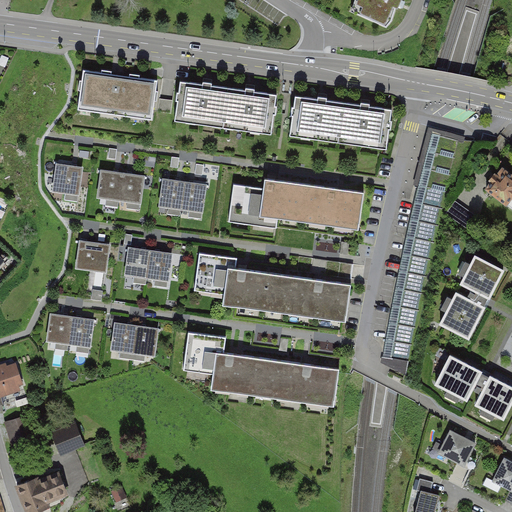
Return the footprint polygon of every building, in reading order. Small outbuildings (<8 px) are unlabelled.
[(396,0),(351,0),(348,10),(385,29),(392,10),(396,0)] [(158,80),(83,70),(78,108),(152,119),(158,80)] [(230,89),(178,81),(172,121),(224,128),(230,89)] [(277,95),(230,89),(224,128),(272,134),(277,95)] [(344,104),(295,98),(290,135),(340,141),(344,104)] [(394,110),(344,104),(340,141),(389,148),(394,110)] [(460,139),(461,134),(429,125),(422,150),(412,182),(418,184),(398,267),(381,354),(380,359),(394,367),(409,376),(413,362),(419,336),(432,263),(446,203),(464,140),(460,139)] [(118,149),(109,148),(108,158),(116,159),(118,149)] [(511,197),(511,168),(505,162),(484,188),(505,206),(511,197)] [(83,167),(57,164),(53,191),(80,195),(83,167)] [(97,197),(120,201),(123,174),(101,171),(97,197)] [(120,201),(142,204),(146,177),(123,174),(120,201)] [(185,182),(162,179),(158,207),(181,210),(185,182)] [(264,189),(235,185),(230,222),(278,229),(280,219),(285,181),(265,179),(264,189)] [(365,192),(285,181),(280,219),(360,230),(365,192)] [(208,185),(185,182),(181,210),(204,213),(208,185)] [(110,245),(80,241),(76,269),(106,273),(110,245)] [(350,243),(342,242),(340,254),(349,255),(350,243)] [(152,251),(129,248),(125,276),(148,279),(152,251)] [(173,254),(152,251),(148,279),(169,282),(173,254)] [(236,270),(238,259),(199,253),(193,290),(224,295),(223,303),(284,312),(289,278),(236,270)] [(365,265),(299,257),(298,271),(363,279),(365,265)] [(502,272),(476,258),(463,285),(471,289),(466,299),(456,294),(439,326),(467,340),(484,309),(473,303),(478,293),(489,299),(502,272)] [(351,287),(289,278),(284,312),(346,322),(351,287)] [(103,291),(93,290),(91,300),(102,301),(103,291)] [(73,317),(50,315),(46,342),(69,345),(73,317)] [(94,320),(73,317),(69,345),(90,348),(94,320)] [(137,326),(114,323),(110,352),(134,355),(137,326)] [(160,329),(137,326),(134,355),(156,358),(160,329)] [(226,353),(227,343),(188,337),(183,374),(214,378),(213,387),(273,396),(279,361),(226,353)] [(289,339),(281,338),(280,349),(288,350),(289,339)] [(503,420),(511,402),(511,391),(490,380),(486,389),(476,384),(482,373),(449,356),(435,384),(466,401),(472,390),(482,395),(476,406),(503,420)] [(341,370),(279,361),(273,396),(336,405),(341,370)] [(17,363),(0,368),(0,398),(20,392),(19,388),(24,386),(17,363)] [(25,416),(4,422),(11,443),(32,437),(25,416)] [(51,432),(60,457),(84,448),(74,423),(51,432)] [(476,445),(450,431),(438,454),(465,468),(476,445)] [(511,460),(505,457),(493,480),(511,489),(511,460)] [(58,471),(16,486),(25,511),(41,511),(69,502),(58,471)] [(434,483),(419,479),(417,490),(431,493),(434,483)] [(127,498),(121,487),(111,492),(117,503),(127,498)] [(434,511),(439,497),(421,492),(415,511),(434,511)]
